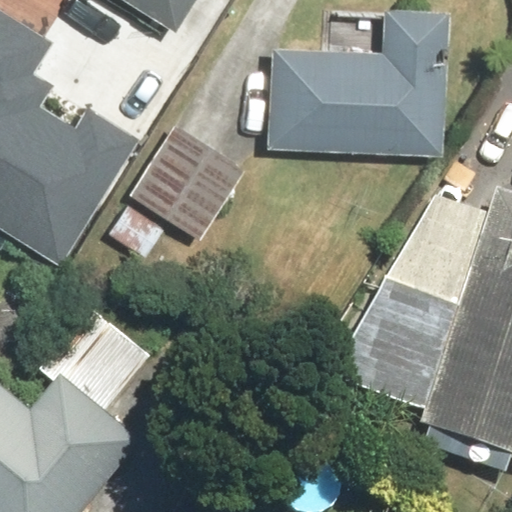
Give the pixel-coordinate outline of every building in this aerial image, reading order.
[(40,0),(0,0),(0,212),(61,245),(120,138),(29,88),(69,15),(40,0)] [(141,0),(177,23),(192,0),(141,0)] [(275,38),(271,138),(447,146),(454,2),(417,0),(388,0),(386,43),(275,38)] [(243,176),(175,124),(128,185),(196,237),(243,176)] [(511,190),(498,186),(490,211),(437,194),(323,392),(511,451),(511,190)] [(0,378),(0,511),(84,511),(142,445),(59,374),(32,406),(0,378)]
